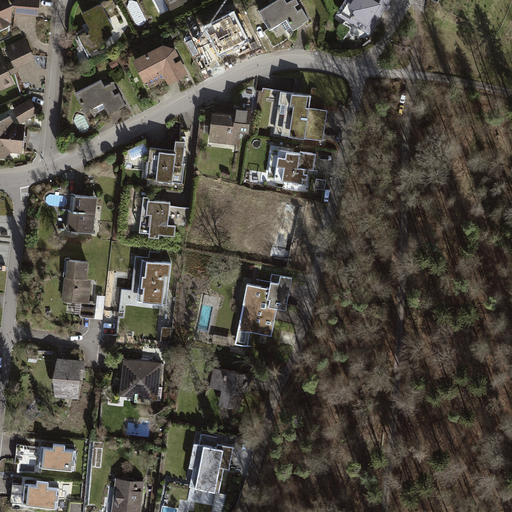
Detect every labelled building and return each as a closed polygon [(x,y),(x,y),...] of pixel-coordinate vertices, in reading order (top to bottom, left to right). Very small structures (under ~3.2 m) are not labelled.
[(11,0),(0,0),(0,36),(25,25),(28,15),(49,14),(47,0),(28,0),(16,2),(11,0)] [(124,0),(116,0),(93,12),(105,38),(136,23),(124,0)] [(296,0),(273,0),(268,3),(279,24),(295,15),(300,23),(313,16),(306,5),(301,8),(296,0)] [(356,0),(350,11),(379,29),(398,0),(356,0)] [(230,19),(206,30),(216,51),(232,44),(236,51),(255,42),(247,27),(236,32),(230,19)] [(0,93),(26,81),(22,68),(40,60),(35,41),(15,50),(18,56),(0,63),(0,93)] [(173,45),(143,60),(156,86),(186,71),(173,45)] [(111,79),(87,91),(98,112),(113,104),(117,112),(136,103),(129,87),(118,93),(111,79)] [(281,90),(274,133),(321,141),(326,113),(310,110),(312,95),(281,90)] [(248,132),(250,109),(236,108),(235,115),(215,114),(213,139),(237,141),(238,131),(248,132)] [(0,118),(0,157),(1,158),(16,158),(31,150),(31,126),(19,118),(0,118)] [(184,150),(160,148),(157,178),(181,181),(184,150)] [(300,153),(279,149),(274,178),(306,183),(308,169),(313,170),(316,154),(300,151),(300,153)] [(326,181),(317,179),(316,187),(324,189),(326,181)] [(95,198),(76,195),(71,225),(90,228),(95,198)] [(171,200),(143,197),(140,229),(150,230),(149,234),(159,235),(159,231),(175,233),(176,224),(168,223),(171,200)] [(302,206),(282,202),(276,230),(279,231),(275,249),(291,253),(302,206)] [(96,258),(75,257),(72,298),(93,300),(96,258)] [(176,257),(142,258),(143,281),(157,281),(157,291),(177,290),(176,257)] [(279,286),(259,281),(248,320),(273,327),(277,312),(288,315),(297,282),(281,278),(279,286)] [(83,315),(95,317),(97,304),(85,302),(83,315)] [(133,355),(131,389),(171,391),(172,356),(133,355)] [(233,383),(225,405),(254,415),(268,374),(230,361),(224,380),(233,383)] [(87,366),(62,366),(61,393),(86,394),(87,366)] [(206,436),(195,476),(235,487),(246,447),(206,436)] [(53,447),(42,446),(40,466),(75,470),(77,450),(65,449),(66,444),(54,443),(53,447)] [(150,511),(152,479),(125,478),(123,511),(150,511)] [(37,485),(26,483),(24,504),(58,507),(60,487),(49,486),(49,481),(38,480),(37,485)]
